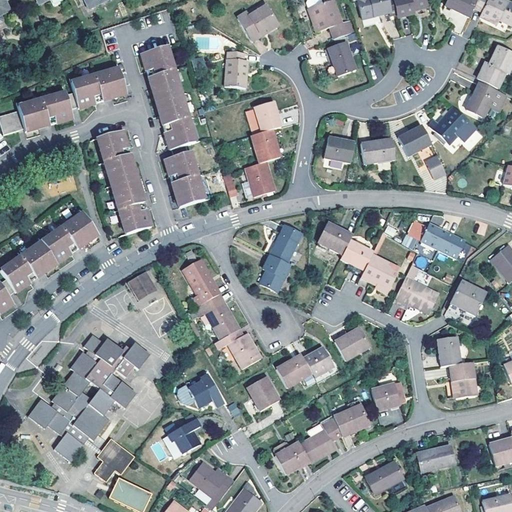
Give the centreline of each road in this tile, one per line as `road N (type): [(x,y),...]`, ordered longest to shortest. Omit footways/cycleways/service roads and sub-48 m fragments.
road 1 (residential): [(172,241),(138,116),(30,147),(0,169)]
road 2 (residential): [(172,241),(56,316),(0,381)]
road 3 (residential): [(511,222),(401,199),(303,204)]
